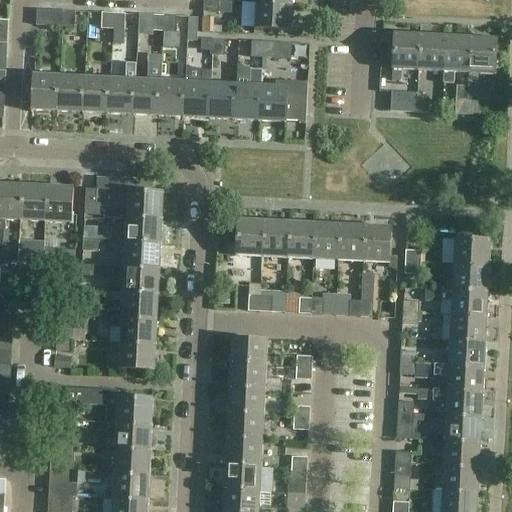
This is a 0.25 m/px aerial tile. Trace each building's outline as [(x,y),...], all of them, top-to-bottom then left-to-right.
[(204,2),(204,12),(204,13),(219,14),(220,3),(204,2)] [(291,33),(292,7),(256,5),(255,31),(291,33)] [(36,27),(63,28),(63,12),(37,11),(36,27)] [(75,13),(63,12),(63,28),(75,28),(75,13)] [(113,30),(114,15),(102,14),(101,30),(113,30)] [(125,31),(126,16),(114,15),(113,30),(125,31)] [(163,33),(164,18),(152,17),(152,32),(163,33)] [(175,34),(176,18),(164,18),(163,33),(175,34)] [(198,19),(189,19),(187,42),(197,43),(197,40),(198,19)] [(0,21),(0,33),(8,34),(9,22),(0,21)] [(0,45),(8,46),(8,34),(0,33),(0,45)] [(402,72),(419,73),(421,36),(395,35),(393,83),(402,83),(402,72)] [(446,38),(421,36),(419,73),(443,74),(445,74),(446,38)] [(446,38),(445,74),(443,74),(443,83),(454,84),(455,75),(469,75),(470,75),(471,39),(446,38)] [(496,76),(498,40),(471,39),(470,75),(469,75),(468,90),(479,90),(479,76),(496,76)] [(201,56),(213,57),(213,41),(202,40),(201,56)] [(225,41),(213,41),(213,57),(224,57),(225,41)] [(263,59),(264,43),(252,43),(251,58),(263,59)] [(277,60),(275,60),(275,44),(264,43),(263,59),(262,70),(276,70),(277,60)] [(250,71),(250,86),(237,86),(235,122),(260,123),(262,87),(263,72),(250,71)] [(202,84),(186,83),(184,119),(210,121),(211,84),(212,73),(202,72),(202,84)] [(34,76),(32,112),(58,113),(60,77),(34,76)] [(85,78),(60,77),(58,113),(83,114),(85,78)] [(110,79),(85,78),(83,114),(108,116),(110,79)] [(110,79),(108,116),(134,117),(135,81),(110,79)] [(161,82),(135,81),(134,117),(159,118),(161,82)] [(161,82),(159,118),(184,119),(186,83),(161,82)] [(276,88),(262,87),(260,123),(286,124),(286,122),(299,122),(299,124),(306,125),(308,84),(276,82),(276,88)] [(237,86),(211,84),(210,121),(235,122),(237,86)] [(418,99),(418,94),(391,93),(391,113),(417,114),(418,99)] [(418,99),(417,114),(429,115),(430,99),(418,99)] [(456,116),(467,116),(468,101),(456,100),(456,116)] [(468,101),(467,116),(479,117),(480,101),(468,101)] [(6,222),(21,223),(23,186),(0,185),(0,232),(5,233),(6,222)] [(46,224),(48,188),(23,186),(21,223),(46,224)] [(48,188),(46,224),(72,225),(74,189),(48,188)] [(97,191),(94,191),(86,190),(85,216),(100,216),(101,205),(97,204),(97,191)] [(128,192),(127,218),(163,220),(164,194),(128,192)] [(162,245),(163,220),(127,218),(125,243),(162,245)] [(237,257),(263,258),(264,223),(238,222),(237,257)] [(290,224),(264,223),(263,258),(288,260),(290,224)] [(315,225),(290,224),(288,260),(313,261),(315,225)] [(339,262),(340,227),(315,225),(313,261),(339,262)] [(366,228),(340,227),(339,262),(364,263),(366,228)] [(390,265),(392,229),(366,227),(366,228),(364,263),(364,264),(390,265)] [(100,230),(84,229),(83,241),(99,242),(100,230)] [(456,239),(454,265),(490,267),(491,241),(456,239)] [(18,264),(32,264),(44,265),(44,249),(29,249),(29,241),(19,240),(18,264)] [(99,253),(99,242),(83,241),(83,252),(99,253)] [(160,271),(162,245),(125,243),(124,269),(160,271)] [(44,265),(55,265),(56,250),(44,249),(44,265)] [(422,253),(406,252),(406,264),(422,264),(422,253)] [(421,276),(422,264),(406,264),(405,275),(421,276)] [(454,265),(453,290),(488,292),(490,267),(454,265)] [(82,266),(82,272),(88,275),(94,276),(94,267),(82,266)] [(159,296),(160,271),(124,269),(123,294),(159,296)] [(0,300),(15,301),(15,287),(16,275),(0,275),(0,281),(0,300)] [(363,275),(361,303),(362,303),(361,318),(373,319),(375,276),(363,275)] [(59,279),(59,291),(75,292),(75,280),(59,279)] [(253,296),(262,297),(262,285),(253,285),(253,296)] [(273,286),(262,285),(262,297),(273,297),(273,286)] [(489,292),(488,292),(453,290),(442,290),(440,315),(444,315),(488,318),(489,292)] [(74,304),(75,292),(59,291),(58,303),(58,314),(81,316),(82,304),(74,304)] [(122,319),(158,321),(159,296),(123,294),(122,303),(111,303),(110,318),(122,319)] [(250,297),(249,313),(260,313),(261,298),(250,297)] [(261,298),(260,313),(272,314),(273,299),(261,298)] [(14,315),(15,301),(0,300),(0,326),(13,327),(14,315)] [(300,300),(299,315),(311,316),(312,300),(300,300)] [(312,300),(311,316),(323,317),(324,301),(312,300)] [(349,318),(361,318),(362,303),(361,303),(350,302),(349,318)] [(404,302),(403,314),(419,315),(420,303),(404,302)] [(403,314),(403,321),(402,326),(418,327),(419,315),(403,314)] [(444,315),(442,341),(486,343),(488,318),(444,315)] [(157,346),(158,321),(122,319),(110,318),(110,329),(121,329),(120,345),(121,345),(156,347),(156,346),(157,346)] [(0,352),(12,353),(13,327),(0,326),(0,352)] [(57,329),(57,341),(72,342),(73,330),(57,329)] [(424,340),(402,339),(401,364),(416,365),(417,355),(423,354),(424,340)] [(233,340),(231,365),(267,367),(268,341),(233,340)] [(72,354),(72,342),(57,341),(56,353),(72,354)] [(485,368),(486,343),(442,341),(442,346),(445,350),(450,351),(449,365),(449,366),(485,368)] [(155,372),(156,347),(121,345),(119,371),(155,372)] [(0,376),(11,377),(12,353),(0,352),(0,376)] [(297,357),(297,369),(313,370),(313,358),(297,357)] [(415,377),(416,365),(401,364),(400,376),(415,377)] [(447,391),(447,392),(484,394),(485,368),(449,366),(449,365),(435,364),(434,376),(448,377),(447,391)] [(230,391),(266,393),(267,367),(231,365),(230,391)] [(312,382),(313,370),(297,369),(296,381),(312,382)] [(0,388),(10,389),(11,377),(0,376),(0,388)] [(66,405),(107,407),(106,423),(116,423),(116,424),(152,426),(154,400),(119,398),(120,392),(66,389),(66,405)] [(447,403),(446,417),(482,419),(484,394),(447,392),(447,391),(433,390),(433,402),(447,403)] [(229,416),(264,418),(266,393),(230,391),(229,416)] [(0,427),(8,428),(10,400),(0,399),(0,427)] [(414,404),(399,403),(398,415),(414,415),(414,414),(414,404)] [(295,408),(294,420),(310,420),(311,409),(295,408)] [(69,411),(53,410),(53,421),(69,422),(69,411)] [(414,415),(398,415),(397,437),(420,438),(421,430),(423,427),(423,414),(414,414),(414,415)] [(263,443),(264,418),(229,416),(228,441),(263,443)] [(445,442),(481,444),(482,419),(446,417),(445,442)] [(309,432),(310,420),(294,420),(293,431),(309,432)] [(69,422),(53,421),(51,445),(73,447),(74,434),(68,434),(69,422)] [(116,424),(115,449),(152,451),(152,450),(157,447),(157,440),(152,436),(153,426),(152,426),(116,424)] [(0,453),(7,454),(8,428),(0,427),(0,453)] [(228,441),(226,467),(262,468),(263,443),(228,441)] [(445,442),(444,468),(480,469),(481,444),(445,442)] [(114,475),(150,476),(152,451),(115,449),(114,475)] [(411,454),(396,453),(396,465),(411,466),(411,454)] [(292,459),(292,470),(307,471),(308,459),(292,459)] [(66,465),(51,464),(50,474),(66,475),(66,472),(66,465)] [(410,489),(411,466),(396,465),(395,489),(410,489)] [(261,482),(262,468),(226,467),(226,480),(225,480),(225,492),(261,494),(262,482),(261,482)] [(480,469),(444,468),(442,493),(479,495),(480,469)] [(291,482),(307,483),(307,471),(292,470),(291,482)] [(66,472),(66,475),(50,474),(49,496),(77,498),(77,484),(85,485),(85,472),(66,472)] [(114,475),(113,500),(149,502),(150,476),(114,475)] [(260,508),(261,494),(225,492),(223,511),(270,511),(271,509),(260,508)] [(442,493),(441,511),(477,511),(479,495),(442,493)] [(49,497),(48,511),(72,511),(73,498),(49,497)] [(112,511),(148,511),(149,502),(113,500),(112,511)]
